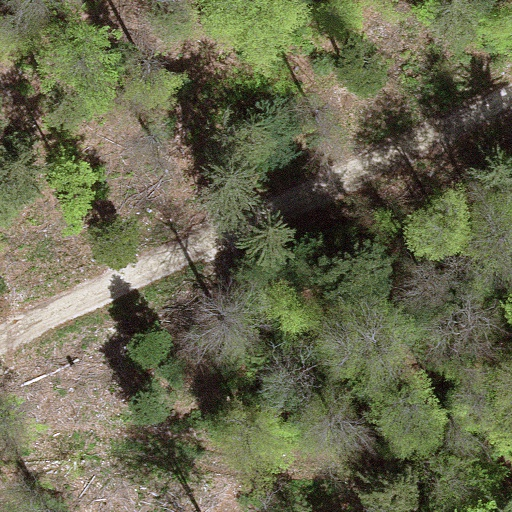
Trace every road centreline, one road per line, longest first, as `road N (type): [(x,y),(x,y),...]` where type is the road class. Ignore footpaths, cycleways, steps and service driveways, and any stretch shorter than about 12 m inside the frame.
road 1 (track): [(511,100),(0,332)]
road 2 (track): [(0,427),(87,427),(511,467)]
